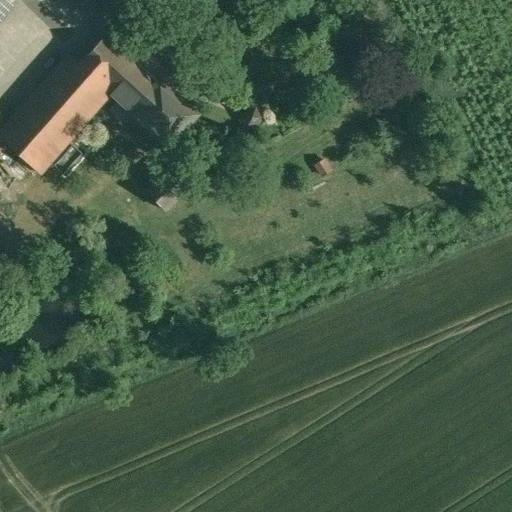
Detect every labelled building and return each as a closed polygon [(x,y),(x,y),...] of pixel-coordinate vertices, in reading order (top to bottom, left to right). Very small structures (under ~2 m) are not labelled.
[(6,0),(0,0),(0,18),(12,5),(6,0)] [(63,0),(75,10),(83,0),(63,0)] [(129,11),(81,65),(111,91),(137,62),(163,85),(185,61),(129,11)] [(0,132),(0,138),(4,143),(39,173),(110,93),(111,91),(81,65),(69,54),(0,132)] [(163,85),(137,62),(111,91),(110,93),(169,145),(196,114),(163,85)] [(255,109),(245,110),(241,119),(247,127),(257,126),(261,117),(255,109)] [(174,166),(147,192),(164,210),(191,184),(174,166)] [(25,237),(0,215),(0,252),(7,258),(25,237)]
